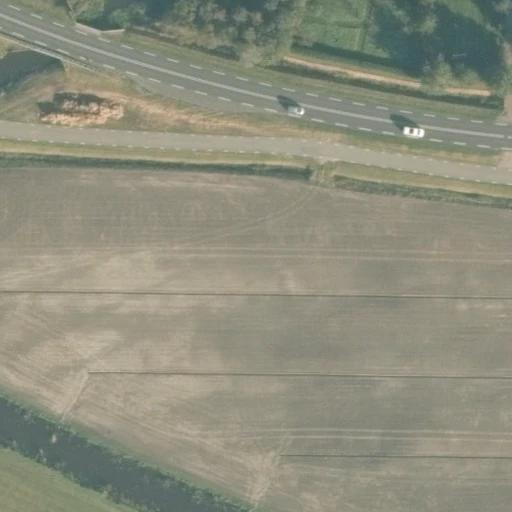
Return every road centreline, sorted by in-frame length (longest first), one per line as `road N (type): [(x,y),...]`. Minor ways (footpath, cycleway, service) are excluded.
road 1 (primary): [(511,138),(261,97),(0,16)]
road 2 (unclassified): [(511,177),(312,149),(0,132)]
